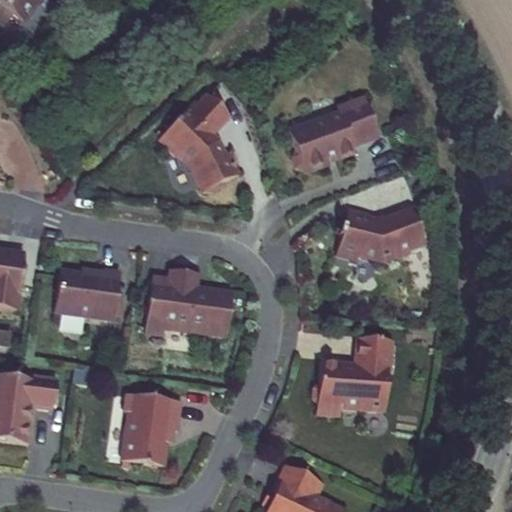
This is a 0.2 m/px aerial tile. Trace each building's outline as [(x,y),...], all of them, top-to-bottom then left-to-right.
[(0,0),(0,8),(20,24),(38,0),(0,0)] [(228,117),(202,95),(184,115),(182,113),(155,144),(173,159),(180,159),(188,167),(201,193),(209,193),(216,189),(220,182),(237,173),(226,152),(223,154),(219,146),(213,145),(210,139),(228,117)] [(373,138),(361,100),(336,108),(337,113),(285,129),(291,148),(287,154),(291,165),(297,168),(298,172),(324,164),(323,160),(348,153),(347,147),(373,138)] [(421,249),(406,214),(377,226),(350,220),(347,238),(343,237),(343,241),(346,242),(342,259),(360,263),(361,259),(385,264),(386,267),(408,258),(407,255),(421,249)] [(4,253),(0,252),(0,309),(14,312),(20,266),(3,263),(4,253)] [(61,272),(56,313),(116,321),(122,274),(106,271),(105,278),(61,272)] [(173,295),(156,292),(147,347),(166,350),(167,343),(229,352),(236,309),(207,304),(206,307),(199,306),(202,289),(174,285),(173,295)] [(339,414),(384,417),(387,378),(389,378),(392,343),(353,340),(351,367),(318,365),(317,390),(312,394),(310,402),(315,407),(314,420),(339,421),(339,414)] [(0,439),(29,444),(33,407),(54,409),(58,378),(33,375),(33,379),(0,375),(0,439)] [(177,430),(181,401),(127,393),(124,410),(128,411),(122,459),(164,465),(169,429),(177,430)] [(321,488),(287,472),(274,498),(276,499),(270,511),(329,511),(313,504),(321,488)]
